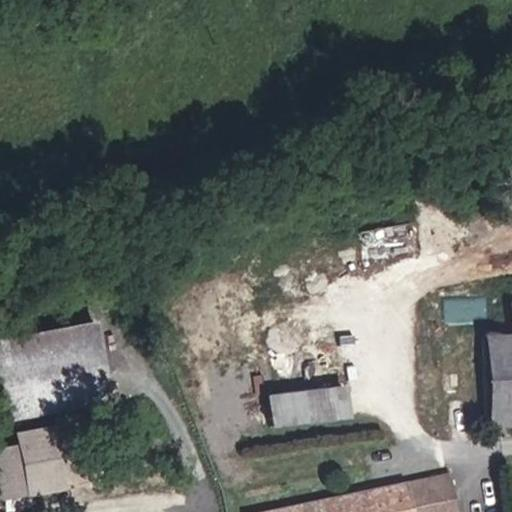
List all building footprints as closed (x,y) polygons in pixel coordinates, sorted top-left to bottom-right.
[(511,419),(511,297),(485,299),(486,330),(489,420),(511,419)] [(112,401),(98,325),(0,341),(0,398),(4,420),(112,401)] [(341,386),(260,389),(261,422),(342,419),(341,386)] [(90,418),(57,424),(67,485),(102,478),(90,418)] [(32,491),(67,485),(57,424),(23,431),(32,491)] [(23,431),(3,434),(6,450),(0,450),(0,497),(32,491),(23,431)] [(417,511),(411,480),(256,511),(417,511)]
